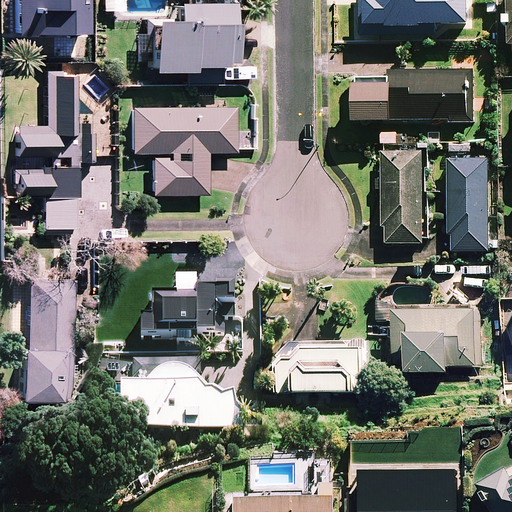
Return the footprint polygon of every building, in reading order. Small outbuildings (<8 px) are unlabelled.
[(83,0),(15,0),(15,33),(83,32),(83,0)] [(97,0),(98,11),(122,11),(121,0),(97,0)] [(359,0),(360,37),(436,36),(436,27),(469,27),(469,2),(468,0),(359,0)] [(230,1),(171,1),(171,18),(150,18),(150,70),(192,70),(192,84),(220,84),(220,61),(230,61),(230,1)] [(357,119),(475,124),(477,74),(391,70),(390,80),(373,79),(372,90),(358,89),(357,119)] [(77,161),(92,162),(93,102),(77,102),(77,73),(45,72),(44,126),(17,126),(16,157),(39,157),(39,168),(13,167),(13,197),(42,197),(42,228),(74,228),(74,196),(76,196),(77,161)] [(234,152),(234,107),(131,107),(131,152),(152,152),(152,194),(206,194),(206,152),(234,152)] [(423,239),(429,240),(430,207),(424,207),(424,153),(383,153),(383,228),(387,228),(387,244),(423,244),(423,239)] [(452,252),(489,252),(489,250),(499,250),(499,241),(489,241),(489,161),(449,161),(450,237),(452,237),(452,252)] [(68,400),(71,280),(29,279),(28,344),(19,344),(17,399),(68,400)] [(197,293),(197,282),(176,282),(176,298),(153,298),(153,320),(142,320),(143,338),(225,338),(225,320),(235,320),(235,292),(197,293)] [(396,321),(395,368),(407,368),(407,373),(449,374),(449,366),(477,367),(478,312),(396,311),(396,304),(378,304),(377,320),(396,321)] [(366,393),(365,341),(354,341),(354,343),(289,344),(278,354),(278,393),(366,393)] [(202,395),(202,361),(100,362),(101,431),(242,430),(242,394),(202,395)] [(448,511),(448,480),(392,480),(392,508),(383,508),(382,511),(448,511)] [(511,511),(511,485),(480,491),(483,511),(511,511)] [(332,511),(332,504),(252,501),(232,500),(231,511),(332,511)]
